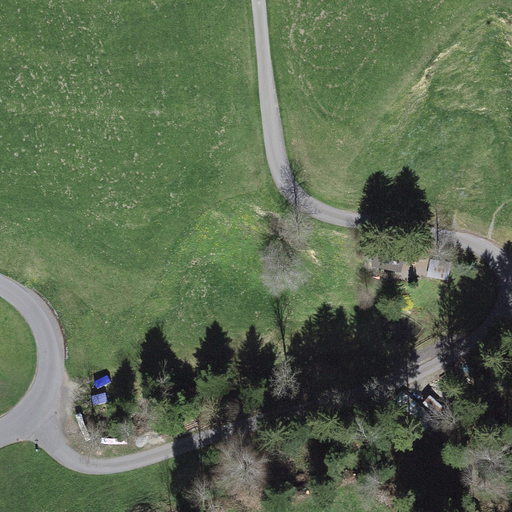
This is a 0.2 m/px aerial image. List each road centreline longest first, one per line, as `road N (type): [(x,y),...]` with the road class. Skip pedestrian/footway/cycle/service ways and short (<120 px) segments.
road 1 (track): [(26,418),(66,455),(92,465),(253,409),(425,380),(494,287),(494,265),(479,252),(339,225),(298,203),(280,173),(258,0)]
road 2 (unclassified): [(0,432),(26,418),(50,378),(45,332),(22,299),(0,287)]
